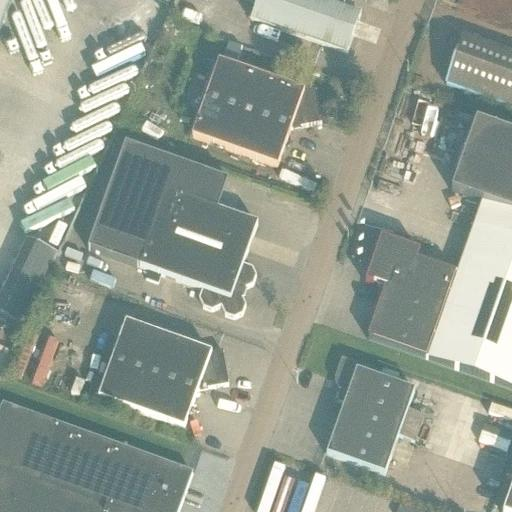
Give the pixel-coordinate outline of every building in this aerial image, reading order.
[(0,0),(0,29),(13,0),(0,0)] [(346,54),(360,15),(316,0),(257,0),(250,21),(346,54)] [(511,110),(511,54),(463,38),(446,87),(511,110)] [(229,45),(222,65),(234,69),(241,49),(229,45)] [(290,131),(321,125),(315,91),(302,93),(234,69),(222,65),(218,64),(191,139),(277,169),(290,131)] [(385,289),(367,340),(511,391),(511,136),(476,124),(452,194),(482,204),(457,277),(414,262),(416,256),(382,244),(375,264),(382,275),(377,287),(385,289)] [(124,146),(87,251),(139,269),(139,270),(201,292),(198,301),(202,309),(211,313),(220,308),(224,317),(233,320),(242,316),(245,307),(241,299),(244,291),(252,287),(255,278),(251,269),(243,266),(257,226),(217,212),(227,183),(124,146)] [(420,196),(425,183),(387,170),(380,190),(409,200),(411,193),(420,196)] [(0,304),(18,315),(55,248),(25,232),(0,276),(0,304)] [(197,393),(228,387),(222,353),(209,355),(125,325),(98,400),(183,431),(197,393)] [(343,406),(326,457),(384,477),(398,439),(414,444),(422,419),(407,413),(414,393),(373,379),(375,373),(341,361),(334,381),(340,392),(336,404),(343,406)] [(504,432),(510,411),(478,401),(472,422),(504,432)] [(0,410),(0,511),(178,511),(192,475),(60,428),(2,407),(0,410)] [(391,511),(395,511),(393,496),(374,499),(375,511),(391,511)]
